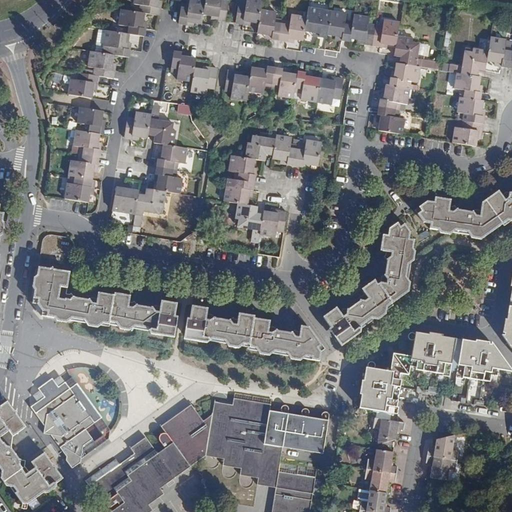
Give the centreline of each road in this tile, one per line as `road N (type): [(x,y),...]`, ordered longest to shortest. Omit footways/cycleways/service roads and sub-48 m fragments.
road 1 (residential): [(511,110),(503,143),(479,165),(358,149),(342,242),(311,276),(112,251),(87,228)]
road 2 (residential): [(403,511),(424,427),(447,417),(511,417)]
road 3 (residential): [(27,213),(35,140),(14,57)]
road 4 (residential): [(0,368),(27,213)]
